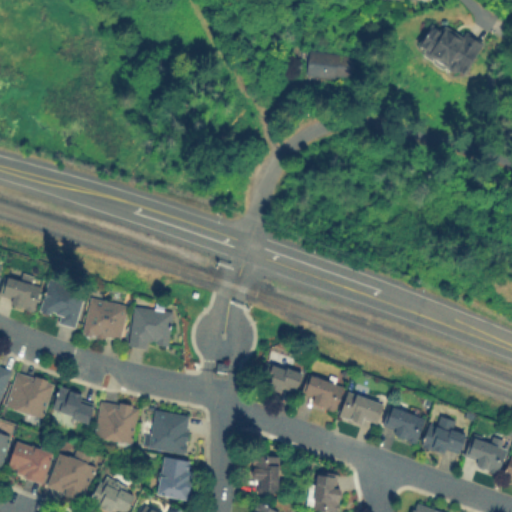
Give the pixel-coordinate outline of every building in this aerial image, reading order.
[(480,41),(443,21),(440,28),(429,22),(414,48),(463,74),(480,41)] [(303,72),(348,78),(351,54),(306,49),(303,72)] [(0,285),(0,300),(32,307),(37,282),(2,275),(0,285)] [(72,326),(83,290),(47,278),(37,309),(56,315),(55,320),(72,326)] [(125,302),(88,295),(80,332),(118,340),(125,302)] [(132,303),(126,343),(146,346),(147,340),(166,343),(171,309),(132,303)] [(298,368),(262,361),(257,384),(293,391),(298,368)] [(0,392),(9,368),(0,364),(0,392)] [(3,405),(40,416),(51,380),(15,369),(3,405)] [(299,396),(332,408),(341,384),(308,373),(299,396)] [(86,421),(91,402),(80,399),(82,392),(57,384),(50,410),(86,421)] [(379,400),(345,388),(337,413),(371,425),(379,400)] [(129,441),(135,403),(98,397),(92,435),(129,441)] [(414,440),(422,415),(388,404),(380,428),(414,440)] [(146,445),(180,451),(187,413),(152,407),(146,445)] [(420,444),(457,454),(463,432),(450,428),(453,419),(438,415),(435,423),(426,421),(420,444)] [(0,462),(9,433),(0,430),(0,462)] [(462,458),(495,471),(504,447),(471,435),(462,458)] [(5,469),(40,480),(50,450),(14,439),(5,469)] [(56,450),(44,487),(82,500),(94,464),(84,461),(87,452),(73,447),(71,455),(56,450)] [(501,473),(511,477),(511,451),(510,451),(501,473)] [(252,490),(276,490),(276,453),(252,453),(252,490)] [(155,493),(186,498),(193,460),(161,454),(155,493)] [(308,509),(336,509),(336,485),(333,485),(333,472),(308,472),(308,509)] [(89,499),(115,511),(123,511),(134,490),(100,474),(89,499)] [(448,511),(412,500),(408,511),(448,511)] [(276,511),(278,510),(259,501),(253,511),(276,511)] [(158,511),(142,503),(137,511),(158,511)]
